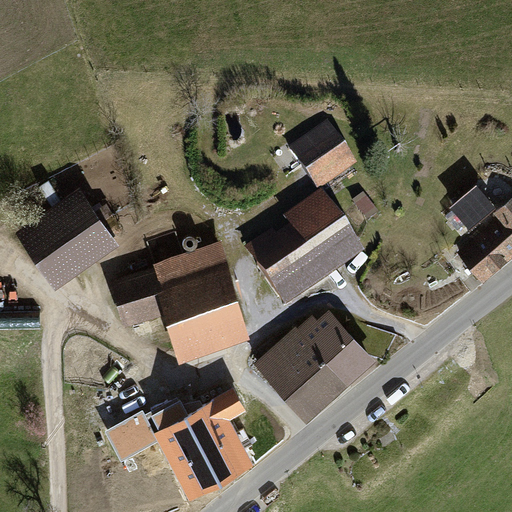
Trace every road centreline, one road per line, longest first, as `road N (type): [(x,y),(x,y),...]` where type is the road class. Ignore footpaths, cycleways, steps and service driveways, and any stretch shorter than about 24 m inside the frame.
road 1 (tertiary): [(224,511),(511,279)]
road 2 (track): [(432,341),(339,301),(313,302),(233,360)]
road 3 (track): [(59,511),(53,303)]
road 4 (track): [(233,360),(193,375),(53,303)]
